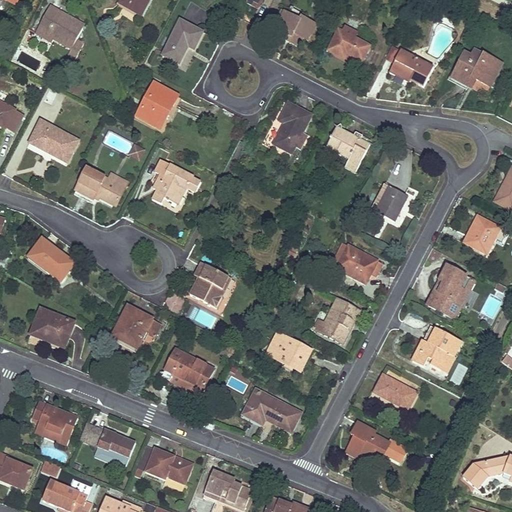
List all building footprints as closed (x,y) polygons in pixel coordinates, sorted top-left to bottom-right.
[(123,0),(120,5),(131,11),(141,17),(150,0),(123,0)] [(76,61),(81,53),(85,45),(77,41),(83,29),(66,20),(68,17),(52,8),(39,31),(54,39),(72,49),(68,56),(76,61)] [(305,38),(310,41),(317,26),(302,18),(300,22),(283,13),(274,30),(283,34),(282,37),(300,46),(305,38)] [(83,29),(85,26),(68,17),(66,20),(83,29)] [(181,65),(190,47),(196,50),(204,33),(182,22),(164,57),(181,65)] [(359,34),(347,28),(344,33),(356,40),(359,34)] [(54,39),(39,31),(37,35),(52,43),(54,39)] [(349,54),(364,62),(371,47),(356,40),(344,33),(341,32),(331,51),(346,59),(349,54)] [(474,78),(493,88),(504,66),(477,51),(471,62),(464,58),(453,80),(469,88),(474,78)] [(408,78),(425,87),(435,69),(403,52),(391,73),(407,82),(408,78)] [(139,117),(163,129),(179,96),(155,84),(139,117)] [(0,125),(7,130),(8,128),(16,133),(25,116),(16,112),(17,112),(0,102),(0,125)] [(286,125),(276,145),(293,155),(297,147),(304,134),(313,117),(290,105),(281,122),(286,125)] [(68,163),(80,142),(43,123),(31,144),(68,163)] [(347,168),(352,170),(358,173),(371,146),(338,129),(328,147),(351,160),(347,168)] [(302,150),(309,137),(304,134),(297,147),(302,150)] [(145,152),(136,147),(131,156),(140,161),(145,152)] [(165,163),(163,162),(157,173),(159,174),(165,163)] [(163,205),(164,202),(166,199),(173,203),(182,186),(197,194),(202,184),(194,180),(195,178),(165,163),(159,174),(165,178),(163,182),(159,181),(155,189),(158,191),(153,200),(163,205)] [(97,197),(117,207),(126,190),(88,170),(77,192),(95,201),(97,197)] [(511,171),(496,202),(511,210),(511,171)] [(374,212),(385,217),(396,223),(409,197),(387,185),(374,212)] [(465,243),(488,255),(501,229),(478,217),(465,243)] [(63,284),(77,265),(44,241),(30,259),(63,284)] [(372,275),(374,276),(377,277),(383,265),(349,247),(337,269),(367,285),(372,275)] [(218,309),(224,297),(221,295),(230,278),(203,264),(196,277),(200,280),(192,296),(218,309)] [(447,268),(440,282),(444,284),(439,293),(435,291),(428,306),(447,316),(454,302),(462,306),(469,292),(461,288),(466,277),(447,268)] [(475,282),(466,277),(461,288),(469,292),(475,282)] [(321,333),(343,344),(360,312),(337,300),(325,324),(321,333)] [(454,302),(447,316),(455,320),(462,306),(454,302)] [(163,326),(130,308),(115,337),(139,350),(147,335),(150,330),(158,334),(163,326)] [(33,336),(49,343),(65,350),(76,325),(43,311),(33,336)] [(318,320),(313,329),(321,333),(325,324),(318,320)] [(428,359),(433,361),(431,366),(441,371),(449,355),(453,358),(461,342),(437,329),(429,345),(423,341),(412,363),(423,368),(428,359)] [(156,339),(158,334),(150,330),(147,335),(156,339)] [(300,372),(310,352),(279,335),(268,355),(300,372)] [(164,378),(171,382),(175,376),(205,391),(216,371),(178,351),(164,378)] [(511,358),(507,355),(503,361),(511,367),(511,358)] [(408,410),(417,393),(384,375),(375,392),(408,410)] [(205,391),(175,376),(171,382),(201,397),(205,391)] [(266,420),(292,433),(302,414),(257,390),(244,415),(263,426),(266,420)] [(52,433),(50,437),(49,440),(67,448),(78,420),(39,405),(33,420),(40,423),(38,428),(52,433)] [(348,452),(358,457),(360,453),(380,464),(390,444),(375,436),(376,433),(359,424),(353,435),(356,437),(348,452)] [(89,445),(96,430),(87,426),(81,441),(89,445)] [(38,428),(36,435),(49,440),(50,437),(52,433),(38,428)] [(117,455),(120,456),(130,460),(136,444),(105,432),(104,433),(96,430),(89,445),(98,448),(97,450),(109,455),(110,452),(117,455)] [(194,465),(156,450),(147,473),(166,481),(168,478),(185,485),(194,465)] [(107,459),(114,462),(117,455),(110,452),(109,455),(107,459)] [(347,453),(377,470),(380,464),(360,453),(358,457),(348,452),(347,453)] [(11,459),(0,454),(0,473),(4,475),(1,481),(26,492),(35,470),(11,460),(11,459)] [(511,457),(510,457),(485,462),(488,477),(503,473),(511,476),(511,457)] [(61,468),(47,462),(43,471),(57,477),(61,468)] [(244,511),(252,492),(234,485),(235,482),(214,473),(206,492),(228,501),(227,504),(244,511)] [(92,487),(75,480),(72,488),(52,480),(44,501),(59,507),(70,511),(81,511),(86,502),(92,487)] [(123,505),(108,498),(102,511),(132,511),(131,511),(132,509),(123,505)] [(275,508),(277,502),(270,499),(268,505),(275,508)] [(142,511),(143,509),(124,501),(123,505),(132,509),(131,511),(132,511),(142,511)] [(90,511),(93,505),(86,502),(81,511),(90,511)] [(222,511),(224,506),(214,502),(210,511),(222,511)] [(309,511),(310,510),(292,504),(291,507),(277,502),(275,508),(268,505),(265,511),(309,511)]
